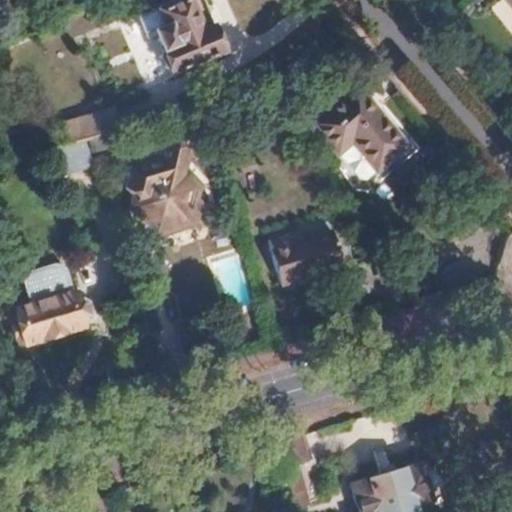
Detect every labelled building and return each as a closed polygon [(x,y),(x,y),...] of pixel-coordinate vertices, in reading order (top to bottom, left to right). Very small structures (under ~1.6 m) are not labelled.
[(128,14),(121,0),(116,0),(69,20),(76,36),(128,14)] [(175,72),(224,50),(213,27),(205,30),(192,0),(182,0),(143,17),(151,36),(158,33),(165,48),(162,54),(166,66),(174,68),(175,72)] [(496,66),(511,52),(511,0),(498,0),(465,28),(496,66)] [(407,146),(347,76),(321,98),(333,112),(315,127),(339,155),(354,142),(378,171),(407,146)] [(119,130),(113,109),(74,121),(80,141),(89,139),(119,130)] [(155,238),(192,226),(195,228),(201,202),(196,197),(198,190),(180,175),(181,174),(183,173),(186,170),(186,166),(185,164),(182,162),(182,161),(185,150),(179,146),(179,144),(181,137),(165,143),(157,142),(153,154),(146,157),(148,165),(134,171),(128,190),(134,195),(133,201),(141,208),(137,222),(144,226),(142,235),(154,245),(155,238)] [(490,299),(511,304),(511,232),(505,231),(490,299)] [(287,238),(266,244),(278,286),(340,269),(330,234),(289,245),(287,238)] [(85,323),(89,317),(85,301),(77,298),(71,300),(69,294),(17,309),(19,318),(10,321),(17,346),(27,343),(28,347),(79,331),(77,326),(85,323)] [(233,377),(300,369),(298,348),(231,355),(233,377)] [(309,511),(294,463),(310,459),(304,435),(275,444),(294,511),(309,511)] [(435,511),(431,497),(435,496),(438,493),(442,488),(442,483),(441,478),(439,474),(436,472),(432,471),(428,470),(424,471),(421,462),(349,483),(356,507),(347,510),(347,511),(435,511)]
